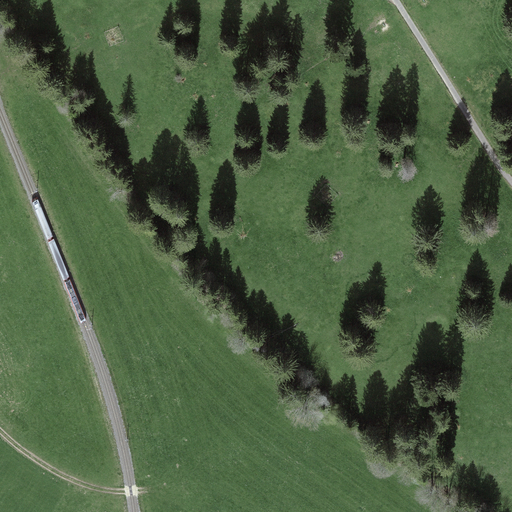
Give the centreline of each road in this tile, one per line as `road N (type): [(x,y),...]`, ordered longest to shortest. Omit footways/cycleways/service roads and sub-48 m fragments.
road 1 (track): [(395,0),(511,180)]
road 2 (track): [(149,489),(90,487),(0,433)]
